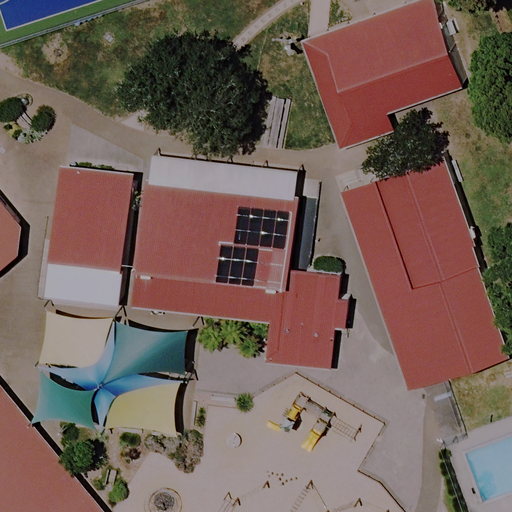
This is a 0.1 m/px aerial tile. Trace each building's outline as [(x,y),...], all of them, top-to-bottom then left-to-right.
[(441,0),(399,0),(307,33),(345,140),(397,122),(389,101),(468,73),(441,0)] [(142,159),(69,150),(52,286),(126,295),(142,159)] [(511,341),(444,150),(347,185),(417,383),(511,349),(511,341)] [(304,185),(156,167),(140,294),(277,311),(272,352),(334,359),(339,317),(352,318),(355,290),(345,289),(348,264),(295,257),(304,185)] [(0,259),(41,227),(0,175),(0,259)] [(255,349),(196,345),(192,404),(252,407),(255,349)] [(0,511),(112,511),(0,373),(0,511)]
